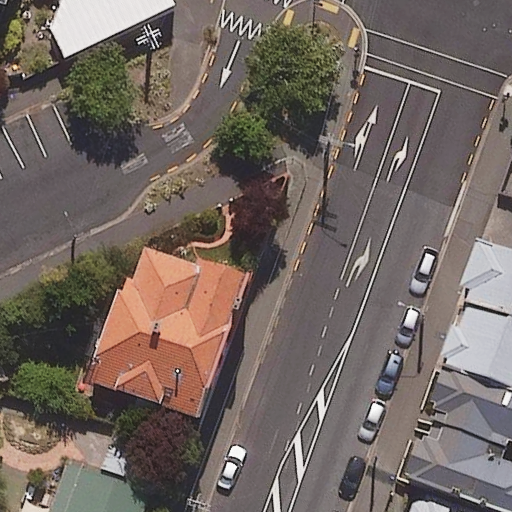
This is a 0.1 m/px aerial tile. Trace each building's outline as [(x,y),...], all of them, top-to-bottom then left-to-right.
[(0,0),(0,17),(7,20),(14,0),(0,0)] [(66,0),(51,33),(66,65),(175,16),(168,0),(66,0)] [(436,378),(511,405),(511,264),(482,254),(438,373),(436,378)] [(135,294),(125,290),(91,392),(205,431),(251,295),(147,259),(135,294)] [(428,495),(473,511),(511,511),(511,478),(501,474),(509,452),(511,453),(511,405),(436,378),(424,412),(441,418),(415,490),(428,495)] [(53,511),(146,511),(151,499),(130,492),(142,457),(109,446),(97,480),(68,470),(53,511)] [(14,511),(20,497),(0,490),(0,511),(14,511)] [(473,511),(428,495),(421,511),(473,511)]
